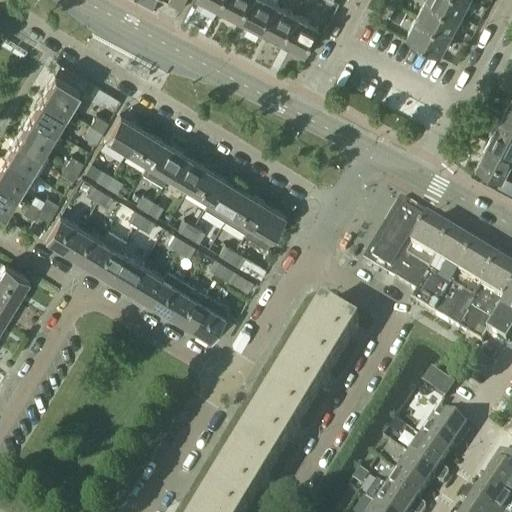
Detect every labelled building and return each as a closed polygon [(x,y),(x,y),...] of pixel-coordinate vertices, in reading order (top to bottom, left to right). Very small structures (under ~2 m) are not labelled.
[(168,0),(167,2),(180,9),(185,0),(168,0)] [(204,0),(203,3),(217,10),(219,7),(222,0),(204,0)] [(222,0),(219,7),(226,10),(224,14),(239,21),(241,18),(249,0),(222,0)] [(271,0),(249,0),(241,18),(247,21),(246,25),(260,33),(262,29),(276,2),(271,0)] [(429,0),(423,0),(416,15),(451,34),(460,16),(429,0)] [(429,0),(460,16),(468,0),(429,0)] [(276,2),(262,29),(269,33),(267,36),(281,43),(283,40),(297,13),(276,2)] [(395,5),(389,16),(401,22),(407,10),(395,5)] [(297,13),(283,40),(285,41),(290,44),(288,47),(303,55),(304,51),(317,26),(318,24),(297,13)] [(416,15),(406,34),(441,52),(451,34),(416,15)] [(53,74),(40,96),(65,111),(78,89),(53,74)] [(40,96),(28,117),(52,131),(65,111),(40,96)] [(511,98),(510,98),(499,120),(511,126),(511,98)] [(95,114),(89,125),(101,132),(107,122),(95,114)] [(104,138),(105,138),(127,152),(141,127),(119,114),(104,138)] [(28,117),(15,137),(40,152),(52,131),(28,117)] [(511,126),(499,120),(488,141),(511,154),(511,126)] [(82,135),(94,142),(101,132),(89,125),(82,135)] [(141,127),(127,152),(147,164),(161,140),(141,127)] [(15,137),(3,158),(27,173),(40,152),(15,137)] [(147,164),(168,177),(182,152),(161,139),(161,140),(147,164)] [(476,164),(502,177),(511,159),(511,154),(488,141),(476,164)] [(182,152),(168,177),(188,189),(202,165),(182,152)] [(71,155),(64,166),(76,173),(83,162),(71,155)] [(3,158),(0,162),(0,183),(15,193),(27,173),(3,158)] [(202,165),(188,189),(207,200),(203,207),(204,208),(223,177),(202,165)] [(58,176),(70,183),(76,173),(64,166),(58,176)] [(101,168),(94,179),(106,186),(112,175),(101,168)] [(112,175),(106,186),(115,192),(122,181),(112,175)] [(223,177),(204,208),(225,220),(243,189),(223,177)] [(0,183),(0,212),(3,214),(15,193),(0,183)] [(85,195),(97,201),(103,191),(91,183),(85,195)] [(243,189),(225,220),(244,232),(248,225),(250,226),(264,202),(243,189)] [(103,191),(97,201),(106,207),(113,196),(103,191)] [(142,193),(136,204),(147,211),(153,200),(142,193)] [(33,204),(51,215),(57,204),(45,196),(43,200),(34,194),(30,202),(33,204)] [(400,199),(362,261),(394,281),(432,218),(400,199)] [(153,200),(147,211),(156,217),(163,206),(153,200)] [(264,202),(250,226),(269,238),(284,214),(264,202)] [(117,214),(138,226),(145,216),(124,203),(117,214)] [(35,214),(27,228),(26,229),(30,231),(31,229),(39,234),(51,215),(33,204),(29,210),(35,214)] [(58,214),(43,238),(66,252),(81,227),(58,214)] [(145,216),(138,226),(148,232),(154,221),(145,216)] [(183,218),(176,229),(188,236),(194,225),(183,218)] [(432,218),(394,281),(416,294),(411,302),(413,303),(417,295),(456,233),(432,218)] [(194,225),(188,236),(197,241),(203,231),(194,225)] [(81,227),(66,252),(87,264),(101,240),(81,227)] [(167,244),(179,251),(185,240),(173,233),(167,244)] [(417,295),(413,303),(436,317),(479,247),(456,233),(417,295)] [(107,277),(122,253),(101,240),(87,264),(87,265),(107,277)] [(185,240),(179,251),(188,256),(194,246),(185,240)] [(224,243),(217,254),(229,261),(235,250),(224,243)] [(479,247),(436,317),(459,331),(502,261),(479,247)] [(229,261),(238,266),(259,279),(266,268),(244,256),(235,250),(229,261)] [(122,252),(122,253),(107,277),(128,289),(143,265),(122,252)] [(208,269),(219,276),(226,265),(214,258),(208,269)] [(511,266),(502,261),(459,331),(482,345),(487,337),(511,298),(511,266)] [(3,264),(0,269),(0,291),(15,300),(28,279),(3,264)] [(143,265),(128,289),(148,302),(167,271),(166,270),(162,277),(143,265)] [(219,276),(229,282),(246,292),(253,282),(236,271),(226,265),(219,276)] [(167,271),(148,302),(169,314),(188,283),(167,271)] [(188,283),(169,314),(190,327),(204,302),(203,301),(207,295),(188,283)] [(0,291),(0,318),(3,321),(15,300),(0,291)] [(511,298),(487,337),(511,352),(511,298)] [(204,302),(190,327),(209,339),(224,314),(204,302)] [(322,305),(306,331),(343,353),(358,327),(322,305)] [(288,361),(275,382),(311,404),(319,392),(324,383),(342,354),(342,355),(343,353),(306,331),(306,332),(288,361)] [(423,383),(423,384),(431,390),(445,399),(454,385),(440,376),(432,370),(423,383)] [(257,413),(244,434),(280,456),(288,443),(293,434),(298,427),(309,409),(311,404),(275,382),(272,388),(257,413)] [(437,410),(418,438),(446,458),(458,441),(461,443),(469,432),(437,410)] [(226,463),(213,485),(249,507),(263,485),(267,477),(279,458),(280,456),(244,434),(244,435),(226,463)] [(406,455),(445,481),(448,477),(447,474),(439,468),(446,458),(418,438),(406,455)] [(496,467),(484,484),(511,502),(511,460),(500,453),(493,465),(496,467)] [(395,472),(424,492),(432,480),(439,485),(443,484),(445,481),(406,455),(395,472)] [(376,484),(417,511),(424,511),(425,511),(424,507),(417,502),(424,492),(395,472),(384,488),(377,483),(376,484)] [(373,505),(372,506),(380,511),(417,511),(376,484),(366,500),(373,505)] [(464,494),(490,511),(507,511),(511,505),(511,502),(484,484),(478,494),(470,489),(467,490),(464,494)] [(196,511),(246,511),(248,509),(249,507),(213,485),(211,488),(196,511)] [(470,506),(465,511),(490,511),(464,494),(462,497),(463,501),(470,506)]
